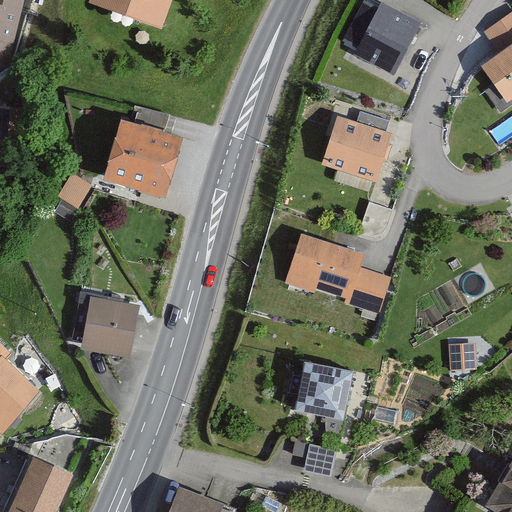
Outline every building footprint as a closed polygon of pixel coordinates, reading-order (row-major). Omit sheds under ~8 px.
[(0,0),(0,68),(6,70),(24,4),(9,0),(0,0)] [(158,33),(170,0),(91,0),(89,7),(158,33)] [(421,27),(381,5),(352,58),(392,80),(421,27)] [(511,15),(480,36),(496,59),(483,67),(497,88),(485,95),(497,113),(511,102),(511,15)] [(20,113),(0,110),(0,171),(13,173),(20,113)] [(390,138),(339,122),(323,170),(374,187),(390,138)] [(187,142),(126,124),(108,185),(169,203),(187,142)] [(94,190),(74,178),(59,203),(79,215),(94,190)] [(362,226),(386,235),(396,207),(371,198),(362,226)] [(363,257),(303,238),(287,289),(377,317),(388,282),(358,273),(363,257)] [(480,262),(459,273),(470,296),(492,285),(480,262)] [(140,310),(94,302),(84,354),(130,363),(140,310)] [(476,374),(473,347),(450,350),(453,377),(476,374)] [(8,356),(0,348),(0,435),(39,396),(3,361),(8,356)] [(41,370),(32,359),(22,368),(31,378),(41,370)] [(355,380),(309,369),(299,411),(345,422),(355,380)] [(312,441),(306,465),(331,471),(337,447),(312,441)] [(60,511),(75,478),(33,460),(9,511),(60,511)] [(511,511),(511,470),(489,511),(511,511)] [(225,511),(226,509),(179,490),(170,511),(225,511)]
